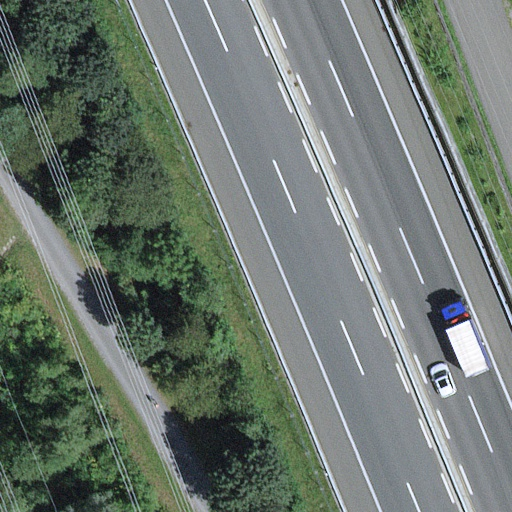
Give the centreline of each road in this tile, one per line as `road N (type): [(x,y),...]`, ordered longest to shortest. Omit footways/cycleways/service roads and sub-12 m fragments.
road 1 (motorway): [(206,0),(417,511)]
road 2 (motorway): [(511,481),(310,0)]
road 3 (track): [(212,511),(0,168)]
road 4 (residential): [(511,117),(468,0)]
